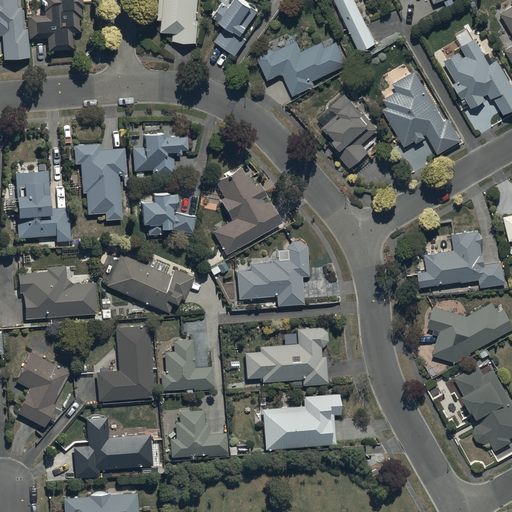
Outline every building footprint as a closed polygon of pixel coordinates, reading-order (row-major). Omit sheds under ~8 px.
[(0,0),(0,38),(2,38),(4,61),(28,59),(26,30),(23,31),(21,9),(16,9),(15,0),(0,0)] [(40,0),(41,15),(44,15),(44,19),(28,20),(29,41),(47,40),(47,53),(72,52),(71,35),(80,35),(79,10),(81,10),(80,0),(40,0)] [(160,0),(157,22),(162,23),(161,34),(173,36),(173,42),(196,45),(199,22),(194,22),(197,0),(160,0)] [(223,30),(214,43),(235,58),(246,42),(242,39),(259,14),(238,0),(237,0),(230,11),(223,6),(213,20),(219,24),(218,26),(223,30)] [(332,0),(359,54),(375,47),(352,0),(332,0)] [(511,0),(511,1),(511,2),(511,6),(499,15),(511,37),(511,47),(504,52),(511,65),(511,0)] [(458,48),(443,56),(456,78),(453,79),(463,95),(466,93),(472,104),(487,95),(485,92),(488,90),(491,95),(493,94),(504,111),(511,105),(511,80),(497,56),(491,60),(475,34),(461,43),(466,52),(462,54),(458,48)] [(296,43),(274,53),(273,52),(272,52),(272,51),(271,51),(270,51),(269,51),(268,51),(268,50),(267,51),(266,51),(265,51),(264,51),(263,52),(262,52),(262,53),(261,53),(260,54),(259,55),(259,56),(258,57),(258,58),(258,59),(258,60),(258,61),(268,82),(280,76),(284,77),(293,97),(314,87),(313,83),(347,67),(336,43),(324,49),(322,44),(301,53),(296,43)] [(415,66),(393,79),(398,87),(383,95),(387,102),(382,105),(404,142),(415,136),(416,137),(428,131),(438,149),(460,136),(447,115),(444,116),(415,66)] [(361,145),(378,131),(365,115),(361,118),(352,108),(354,106),(345,95),(330,108),(337,116),(321,130),(329,139),(327,141),(351,170),(369,155),(361,145)] [(165,125),(143,126),(144,143),(132,143),(133,166),(152,165),(153,172),(174,171),(173,152),(182,151),(181,147),(188,147),(187,135),(178,136),(177,127),(165,128),(165,125)] [(99,140),(74,141),(75,159),(81,159),(82,189),(87,189),(88,211),(105,209),(106,216),(122,214),(118,171),(126,171),(125,144),(99,145),(99,140)] [(212,226),(226,251),(282,219),(270,198),(265,201),(261,194),(266,192),(258,177),(254,180),(249,171),(245,172),(239,162),(213,176),(223,194),(221,195),(232,215),(212,226)] [(47,166),(13,168),(17,210),(16,210),(17,234),(55,232),(56,237),(69,237),(67,203),(49,204),(47,166)] [(167,191),(152,191),(152,200),(141,200),(141,221),(147,221),(147,234),(162,234),(162,225),(170,225),(170,219),(175,219),(173,231),(190,233),(192,216),(172,213),(171,205),(174,205),(174,192),(167,193),(167,191)] [(478,282),(479,289),(503,286),(500,264),(483,266),(480,246),(481,246),(480,236),(478,236),(478,232),(451,236),(453,252),(424,256),(426,273),(418,275),(420,290),(447,286),(478,282)] [(237,268),(238,295),(276,293),(277,303),(304,301),(303,274),(309,273),(307,244),(307,243),(306,242),(306,241),(305,240),(304,240),(304,239),(303,239),(303,238),(302,238),(301,237),(300,237),(299,237),(298,236),(297,236),(296,236),(295,236),(294,236),(294,237),(293,237),(292,237),(291,238),(290,238),(289,239),(288,239),(288,240),(287,241),(286,242),(286,243),(286,244),(285,244),(285,245),(277,245),(277,256),(271,256),(271,260),(250,260),(250,268),(237,268)] [(169,271),(120,250),(106,284),(168,309),(174,296),(178,298),(180,295),(184,296),(194,272),(173,263),(169,271)] [(46,262),(46,268),(18,269),(19,289),(24,289),(25,315),(97,309),(94,278),(73,280),(65,273),(65,261),(46,262)] [(491,304),(466,318),(433,308),(427,329),(434,331),(433,336),(438,337),(432,357),(456,363),(471,355),(470,354),(511,330),(511,327),(503,311),(497,314),(491,304)] [(116,324),(118,367),(96,368),(97,397),(153,393),(149,322),(116,324)] [(262,374),(262,379),(302,376),(302,382),(327,380),(325,353),(322,354),(321,344),(322,344),(328,338),(327,329),(321,323),(296,324),(297,340),(259,342),(259,349),(245,349),(246,375),(262,374)] [(164,348),(165,369),(161,369),(161,387),(192,385),(192,387),(214,385),(212,363),(195,364),(192,337),(173,338),(173,348),(164,348)] [(68,369),(30,348),(14,377),(30,385),(17,409),(44,423),(56,401),(52,399),(68,369)] [(508,440),(511,438),(511,404),(493,371),(483,377),(477,366),(454,379),(465,399),(463,400),(475,422),(477,421),(479,425),(474,427),(471,435),(475,443),(484,445),(488,443),(493,453),(510,444),(508,440)] [(263,405),(265,445),(335,441),(333,411),(340,411),(339,390),(303,392),(304,402),(263,405)] [(178,408),(179,418),(174,419),(175,435),(170,435),(171,454),(227,450),(226,430),(208,431),(208,421),(205,421),(204,412),(203,412),(203,407),(178,408)] [(150,430),(108,433),(106,413),(86,414),(88,443),(73,444),(75,473),(99,472),(98,465),(152,462),(150,430)] [(88,494),(63,495),(64,511),(138,511),(137,488),(88,491),(88,494)]
